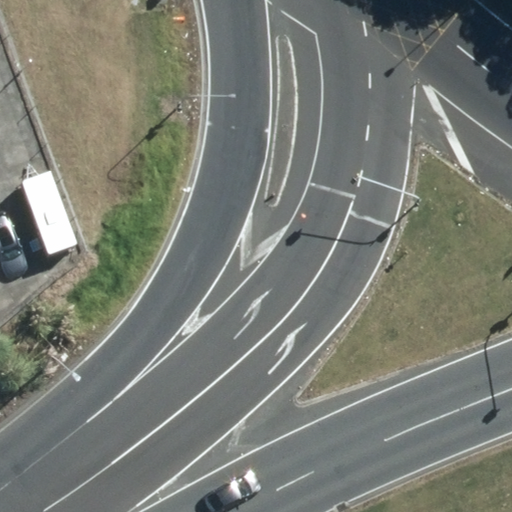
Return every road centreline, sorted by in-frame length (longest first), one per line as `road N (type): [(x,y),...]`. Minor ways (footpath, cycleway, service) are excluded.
road 1 (motorway): [(38,511),(145,434),(208,366),(256,284),(287,186),(289,0)]
road 2 (primary): [(241,511),(325,468),(511,395)]
road 3 (motorway): [(511,88),(396,0)]
